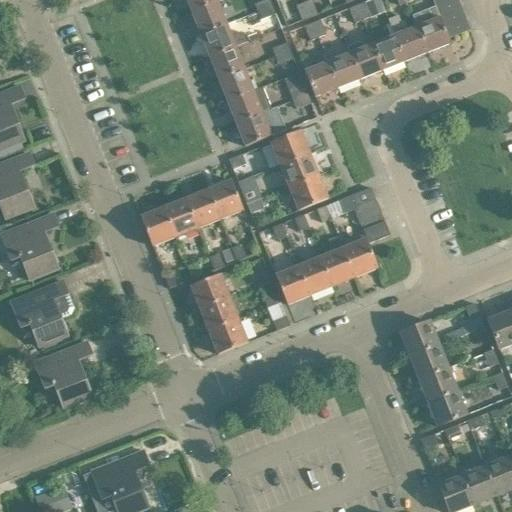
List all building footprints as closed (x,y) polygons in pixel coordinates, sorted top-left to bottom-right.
[(184,0),(189,11),(217,0),(184,0)] [(217,0),(189,11),(198,34),(225,23),(217,0)] [(270,0),(255,0),(253,1),(257,10),(272,4),(270,0)] [(301,0),(294,3),(300,18),(308,15),(301,0)] [(312,0),(301,0),(308,15),(317,11),(312,0)] [(361,0),(355,3),(361,18),(370,14),(369,12),(364,0),(361,0)] [(380,0),(364,0),(369,12),(383,6),(380,0)] [(458,0),(445,0),(434,4),(438,15),(461,7),(458,0)] [(355,3),(347,6),(353,21),(361,18),(355,3)] [(272,4),(257,10),(259,17),(274,11),(272,4)] [(434,4),(411,13),(416,24),(415,24),(426,52),(449,43),(446,37),(442,26),(438,15),(434,4)] [(461,7),(438,15),(442,26),(465,18),(461,7)] [(255,11),(246,15),(250,23),(259,20),(255,11)] [(397,12),(387,17),(394,33),(393,33),(403,60),(426,52),(415,24),(406,28),(402,18),(399,19),(397,12)] [(319,17),(309,20),(316,36),(325,32),(319,17)] [(465,18),(442,26),(446,37),(469,29),(469,28),(465,18)] [(309,20),(302,23),(309,38),(316,36),(309,20)] [(225,23),(198,34),(207,56),(234,45),(234,44),(246,39),(242,29),(230,34),(225,23)] [(393,33),(370,42),(381,69),(403,60),(393,33)] [(286,40),(271,46),(275,55),(289,49),(286,40)] [(355,41),(345,45),(348,51),(358,78),(381,69),(370,42),(360,46),(359,43),(355,41)] [(234,45),(207,56),(215,78),(243,67),(234,45)] [(289,49),(275,55),(277,62),(292,56),(289,49)] [(348,51),(325,60),(336,87),(358,78),(348,51)] [(325,60),(302,70),(313,96),(314,96),(336,87),(325,60)] [(243,67),(215,78),(224,101),(252,90),(257,88),(256,86),(252,76),(247,78),(243,67)] [(298,71),(284,77),(292,99),(307,93),(298,71)] [(0,92),(0,147),(23,138),(9,102),(24,96),(19,85),(0,92)] [(252,90),(224,101),(233,123),(261,112),(260,111),(270,107),(262,86),(257,88),(252,90)] [(307,93),(292,99),(295,107),(310,101),(307,93)] [(261,112),(233,123),(242,146),(270,135),(261,112)] [(301,128),(268,141),(277,164),(310,151),(301,128)] [(0,162),(0,203),(5,216),(33,205),(19,169),(33,163),(28,151),(0,162)] [(241,151),(228,157),(231,166),(244,161),(241,151)] [(310,151),(277,164),(286,186),(319,173),(310,151)] [(319,173),(286,186),(295,208),(328,195),(319,173)] [(250,174),(237,180),(241,189),(253,183),(250,174)] [(230,178),(207,188),(219,218),(242,208),(230,178)] [(347,194),(352,205),(374,196),(369,185),(347,194)] [(207,188),(185,197),(197,227),(219,218),(207,188)] [(347,194),(338,198),(343,211),(352,207),(352,205),(347,194)] [(258,195),(245,201),(249,211),(257,208),(263,206),(258,195)] [(374,196),(352,205),(352,207),(356,216),(378,208),(374,196)] [(185,197),(163,206),(175,236),(197,227),(185,197)] [(325,203),(315,207),(321,220),(330,216),(325,203)] [(163,206),(140,215),(152,245),(175,236),(163,206)] [(378,208),(356,216),(361,227),(383,219),(378,208)] [(302,212),(293,216),(299,229),(308,225),(302,212)] [(14,228),(1,233),(5,243),(11,258),(20,254),(29,277),(57,266),(43,230),(57,224),(53,213),(14,228)] [(383,219),(361,227),(364,236),(367,242),(388,233),(383,219)] [(280,221),(271,225),(276,238),(286,234),(280,221)] [(364,236),(342,245),(354,275),(376,266),(367,242),(364,236)] [(240,242),(230,246),(236,259),(245,255),(240,242)] [(342,245),(320,254),(332,284),(354,275),(342,245)] [(234,256),(230,246),(221,249),(225,260),(234,256)] [(217,251),(208,255),(213,269),(223,264),(217,251)] [(320,254),(297,263),(309,293),(332,284),(320,254)] [(195,260),(186,264),(191,277),(200,273),(195,260)] [(297,263),(274,272),(286,302),(287,302),(309,293),(297,263)] [(267,268),(253,274),(257,283),(271,278),(267,268)] [(173,269),(163,273),(168,286),(178,282),(173,269)] [(219,272),(190,284),(199,307),(228,295),(219,272)] [(24,294),(10,300),(14,311),(20,325),(29,322),(38,344),(67,332),(59,314),(69,311),(72,305),(66,291),(62,280),(24,294)] [(276,291),(263,296),(266,305),(279,300),(276,291)] [(228,295),(199,307),(208,329),(237,317),(228,295)] [(473,301),(464,304),(469,317),(470,318),(479,315),(473,301)] [(511,311),(511,309),(487,318),(499,348),(511,342),(511,311)] [(285,314),(272,319),(275,328),(288,323),(285,314)] [(469,317),(459,321),(460,325),(461,327),(463,333),(474,329),(473,328),(483,324),(481,320),(479,315),(470,318),(469,317)] [(237,317),(208,329),(218,352),(247,340),(237,317)] [(429,318),(398,330),(399,331),(408,353),(438,341),(429,318)] [(483,324),(473,328),(474,329),(479,341),(488,337),(483,324)] [(461,327),(442,334),(444,340),(463,333),(461,327)] [(48,355),(34,361),(38,372),(44,386),(53,382),(62,404),(91,393),(77,358),(92,352),(87,340),(48,355)] [(438,341),(408,353),(417,376),(447,364),(438,341)] [(492,347),(483,350),(488,365),(498,361),(492,347)] [(447,364),(417,376),(426,399),(456,387),(447,364)] [(501,370),(492,374),(497,388),(506,384),(501,370)] [(456,387),(426,399),(435,423),(466,410),(456,387)] [(503,403),(489,409),(493,419),(506,413),(503,403)] [(480,413),(466,419),(470,428),(483,422),(480,413)] [(457,422),(443,428),(447,437),(460,431),(457,422)] [(433,431),(419,437),(424,446),(437,441),(433,432),(433,431)] [(98,469),(90,472),(95,485),(101,500),(111,496),(117,511),(134,511),(147,507),(133,471),(147,465),(142,451),(98,469)] [(511,467),(507,456),(484,465),(497,495),(511,488),(511,467)] [(484,465),(462,474),(474,504),(497,495),(484,465)] [(462,474),(438,484),(449,511),(454,511),(474,504),(462,474)] [(55,487),(34,495),(40,511),(54,511),(64,509),(55,487)]
